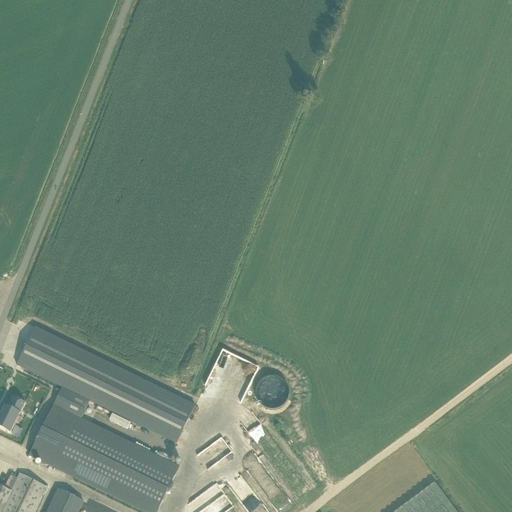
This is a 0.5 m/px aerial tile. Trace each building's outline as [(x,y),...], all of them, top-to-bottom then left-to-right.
[(27,458),(136,511),(158,511),(179,469),(80,420),(91,399),(179,443),(197,406),(37,328),(17,369),(61,390),(27,458)] [(435,436),(444,445),(458,433),(450,423),(435,436)] [(430,450),(427,453),(439,469),(442,466),(430,450)] [(0,511),(35,511),(46,489),(19,476),(11,492),(0,486),(0,511)] [(454,511),(434,485),(397,511),(454,511)] [(217,503),(228,498),(224,490),(213,495),(217,503)] [(80,511),(84,504),(59,491),(48,511),(80,511)]
